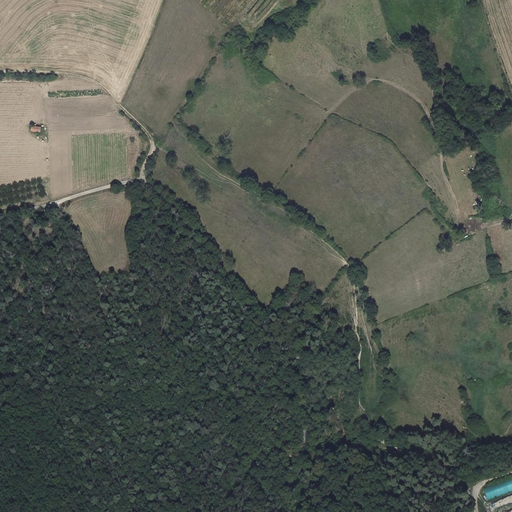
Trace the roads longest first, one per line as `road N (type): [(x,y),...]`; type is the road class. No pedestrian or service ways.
road 1 (track): [(300,481),(304,364),(248,309),(203,237),(143,185)]
road 2 (track): [(143,185),(151,139),(105,89),(82,76),(0,72)]
road 3 (track): [(0,216),(126,182),(143,185)]
